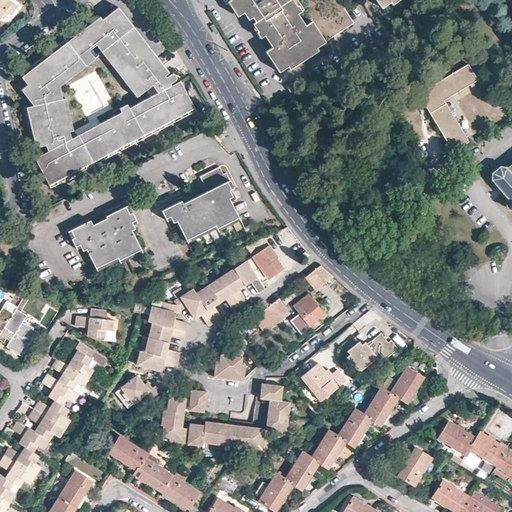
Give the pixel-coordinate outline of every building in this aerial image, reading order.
[(0,0),(0,18),(1,19),(7,11),(13,15),(19,6),(9,0),(0,0)] [(304,0),(231,0),(237,8),(239,7),(243,12),(248,9),(273,46),(267,51),(280,72),(300,59),(299,57),(308,51),(309,53),(330,39),(304,0)] [(304,0),(330,39),(344,31),(323,0),(304,0)] [(323,0),(344,31),(355,23),(339,0),(323,0)] [(22,109),(30,148),(43,146),(44,151),(32,158),(46,186),(194,110),(180,80),(171,85),(169,82),(176,78),(176,75),(174,73),(173,73),(166,77),(165,75),(160,69),(164,66),(118,8),(102,20),(99,17),(73,37),(71,34),(21,75),(28,84),(21,90),(33,106),(22,109)] [(469,63),(418,94),(452,151),(469,141),(445,101),(479,80),(469,63)] [(165,68),(164,66),(160,69),(165,75),(168,73),(165,68)] [(300,93),(294,84),(287,89),(293,98),(300,93)] [(228,133),(223,123),(216,127),(221,137),(228,133)] [(511,162),(506,167),(505,166),(499,165),(490,172),(489,178),(505,199),(504,200),(504,201),(503,203),(504,205),(506,208),(508,208),(509,209),(511,208),(511,207),(511,162)] [(222,172),(219,165),(200,175),(207,189),(183,201),(181,198),(162,209),(167,219),(172,217),(173,220),(176,219),(188,241),(216,227),(218,229),(239,219),(229,196),(232,195),(229,188),(233,187),(225,170),(222,172)] [(137,221),(128,203),(105,214),(106,216),(92,223),(90,219),(67,230),(76,247),(81,245),(82,249),(86,248),(96,269),(118,258),(120,262),(142,250),(131,228),(134,226),(133,223),(137,221)] [(277,257),(263,237),(247,246),(253,255),(246,260),(261,282),(282,267),(275,257),(277,257)] [(261,282),(246,260),(233,268),(245,285),(249,283),(249,281),(252,281),(252,283),(252,284),(258,293),(265,288),(261,282)] [(332,275),(319,264),(305,276),(315,288),(332,275)] [(245,285),(233,268),(221,276),(240,305),(247,300),(241,290),(239,290),(239,288),(241,288),(245,285)] [(240,305),(221,276),(208,284),(220,302),(223,300),(223,298),(226,298),(226,300),(232,310),(240,305)] [(220,302),(208,284),(196,292),(201,301),(215,322),(222,317),(215,307),(213,307),(214,304),(216,305),(220,302)] [(194,319),(199,316),(199,314),(202,314),(202,316),(208,326),(215,322),(201,301),(196,292),(193,288),(180,296),(186,307),(194,319)] [(299,299),(290,288),(277,298),(287,309),(299,299)] [(323,313),(308,294),(292,306),(300,316),(293,323),(300,331),(301,333),(308,327),(309,327),(310,326),(312,329),(319,324),(317,321),(324,315),(323,313)] [(177,305),(153,299),(151,307),(176,313),(186,307),(180,296),(174,300),(177,305)] [(271,302),(281,314),(287,309),(277,298),(271,302)] [(271,302),(252,318),(262,330),(281,315),(281,314),(271,302)] [(0,332),(12,312),(8,310),(2,306),(0,309),(0,332)] [(16,307),(12,312),(0,332),(0,339),(4,341),(7,336),(11,330),(14,333),(10,339),(7,345),(11,348),(17,352),(21,354),(36,331),(32,329),(23,324),(21,322),(26,314),(21,311),(16,307)] [(176,313),(151,307),(147,321),(152,322),(185,330),(188,322),(176,320),(174,321),(173,318),(175,317),(176,313)] [(76,318),(75,329),(84,330),(85,327),(89,327),(88,338),(104,340),(105,333),(111,334),(113,323),(106,322),(108,314),(91,312),(90,320),(76,318)] [(185,330),(152,322),(148,336),(169,342),(170,338),(168,336),(171,334),(172,336),(184,339),(185,330)] [(248,343),(237,330),(232,334),(243,347),(248,343)] [(371,339),(372,340),(375,344),(370,348),(367,345),(364,341),(361,343),(359,340),(346,350),(349,354),(346,355),(358,371),(379,355),(382,360),(398,347),(391,339),(388,341),(380,332),(371,339)] [(148,336),(144,351),(178,360),(180,353),(168,350),(167,351),(166,349),(167,348),(169,342),(148,336)] [(375,344),(372,340),(367,345),(370,348),(375,344)] [(103,353),(89,345),(84,351),(78,347),(74,354),(77,356),(75,359),(72,358),(68,363),(89,376),(103,353)] [(144,351),(140,350),(135,365),(162,372),(163,366),(162,365),(164,363),(165,365),(176,367),(178,360),(144,351)] [(245,356),(222,353),(221,360),(217,360),(215,376),(246,380),(248,364),(244,363),(245,356)] [(82,385),(89,376),(68,363),(57,356),(51,365),(59,370),(61,367),(64,369),(58,379),(73,387),(77,381),(82,385)] [(324,372),(325,371),(318,362),(301,376),(320,400),(336,388),(330,380),(324,372)] [(390,393),(397,397),(406,403),(423,376),(407,366),(396,383),(390,393)] [(328,369),(325,371),(324,372),(330,380),(334,378),(330,374),(331,373),(328,369)] [(337,369),(331,373),(330,374),(334,378),(339,385),(345,380),(337,369)] [(72,400),(78,391),(73,387),(58,379),(47,371),(41,381),(49,386),(51,383),(54,385),(48,394),(55,398),(63,403),(67,397),(72,400)] [(147,401),(159,392),(154,385),(151,387),(148,389),(143,383),(137,374),(121,387),(133,402),(143,395),(147,401)] [(390,393),(396,383),(387,378),(381,387),(390,393)] [(271,421),(268,420),(267,428),(289,431),(292,401),(283,400),(285,385),(263,382),(262,389),(266,390),(265,398),(271,399),(270,406),(273,407),(271,421)] [(380,424),(397,397),(390,393),(381,387),(364,414),(371,419),(380,424)] [(198,407),(197,410),(206,412),(209,390),(193,388),(192,397),(171,395),(169,409),(165,409),(163,425),(164,425),(163,436),(172,437),(171,441),(186,442),(187,433),(186,433),(186,426),(184,426),(182,426),(183,418),(185,419),(187,406),(190,406),(198,407)] [(33,406),(64,426),(69,418),(64,414),(69,407),(63,403),(55,398),(48,407),(45,405),(47,402),(38,398),(33,406)] [(34,430),(48,439),(53,432),(58,435),(64,426),(33,406),(27,415),(35,420),(37,418),(41,420),(34,430)] [(354,445),(371,419),(364,414),(355,408),(338,435),(345,439),(354,445)] [(42,448),(48,439),(34,430),(16,419),(11,428),(18,433),(21,430),(24,432),(17,442),(25,446),(32,451),(36,444),(42,448)] [(199,426),(191,425),(189,443),(204,445),(205,441),(263,449),(266,432),(257,431),(257,427),(244,425),(243,429),(229,427),(229,423),(215,421),(214,425),(207,424),(200,423),(199,426)] [(469,448),(475,438),(448,421),(438,437),(466,454),(469,448)] [(327,467),(345,439),(338,435),(329,429),(312,457),(318,461),(327,467)] [(480,432),(475,438),(469,448),(497,464),(493,471),(511,482),(511,452),(507,449),(480,432)] [(137,469),(147,453),(141,450),(143,447),(134,442),(133,444),(120,437),(110,453),(137,469)] [(3,455),(33,474),(39,466),(34,462),(38,455),(32,451),(25,446),(18,456),(15,454),(17,452),(8,446),(3,455)] [(431,458),(415,448),(399,474),(415,484),(431,458)] [(301,488),(318,461),(312,457),(302,451),(285,478),(292,483),(301,488)] [(159,461),(147,453),(137,469),(134,473),(188,508),(198,492),(184,483),(187,477),(176,471),(173,476),(157,465),(159,461)] [(12,482),(19,486),(22,479),(28,483),(33,474),(3,455),(0,459),(0,465),(6,469),(8,465),(11,467),(4,477),(12,482)] [(58,497),(74,507),(91,481),(75,470),(67,483),(64,482),(59,489),(62,491),(58,497)] [(285,478),(276,473),(268,485),(262,481),(253,496),(259,499),(276,510),(292,483),(285,478)] [(0,496),(9,502),(15,492),(8,488),(12,482),(4,477),(0,474),(0,496)] [(239,489),(222,477),(217,485),(234,496),(239,489)] [(470,498),(443,480),(433,496),(457,511),(497,511),(500,508),(475,492),(474,491),(470,498)] [(207,511),(221,490),(214,486),(200,509),(204,511),(207,511)] [(0,511),(10,511),(11,511),(4,508),(9,502),(0,496),(0,511)] [(342,511),(376,511),(352,496),(342,511)] [(70,511),(74,507),(58,497),(47,511),(70,511)] [(226,503),(219,498),(209,511),(245,511),(228,501),(226,503)]
